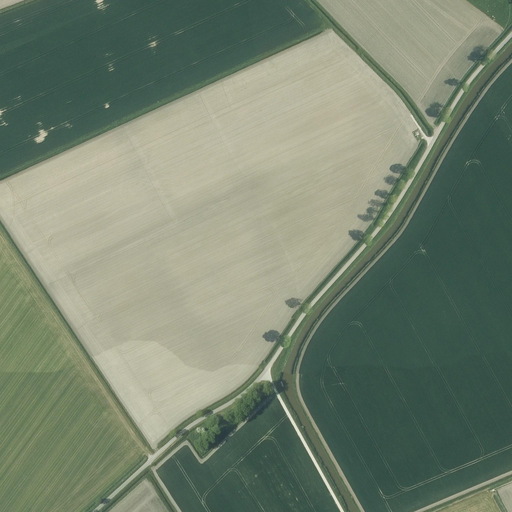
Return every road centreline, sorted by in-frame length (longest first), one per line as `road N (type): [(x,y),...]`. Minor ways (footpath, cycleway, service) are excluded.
road 1 (unclassified): [(95,511),(265,371),(315,299),(378,230),(469,81),(511,33)]
road 2 (track): [(265,371),(341,511)]
